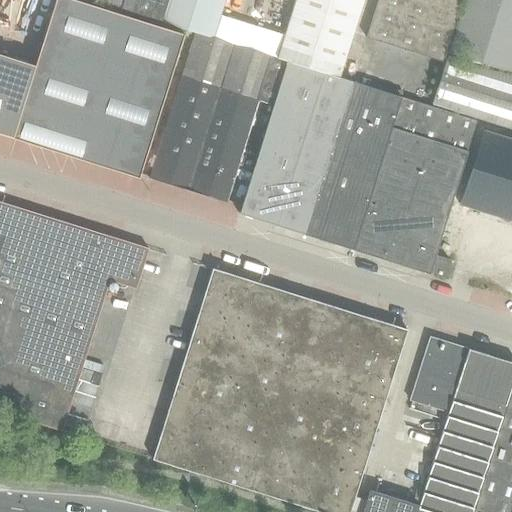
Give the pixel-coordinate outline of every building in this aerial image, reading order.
[(10,136),(10,137),(77,158),(97,164),(135,176),(181,35),(123,17),(70,0),(53,0),(32,65),(10,136)] [(87,0),(118,9),(120,0),(87,0)] [(159,22),(165,0),(120,0),(118,9),(159,22)] [(221,0),(165,0),(159,22),(193,33),(210,38),(221,0)] [(341,67),(360,0),(293,0),(279,48),(341,67)] [(439,62),(458,0),(374,0),(363,38),(439,62)] [(511,67),(511,0),(463,0),(447,53),(511,73),(511,67)] [(179,76),(180,76),(257,100),(256,101),(271,106),(284,62),(210,38),(193,33),(179,76)] [(32,65),(0,55),(0,132),(10,136),(32,65)] [(511,76),(447,56),(431,105),(511,130),(511,76)] [(237,214),(302,234),(349,82),(284,62),(271,106),(237,214)] [(147,178),(223,201),(224,201),(256,101),(257,100),(180,76),(147,178)] [(302,234),(351,250),(400,97),(349,82),(302,234)] [(428,274),(433,256),(465,152),(475,122),(400,97),(351,250),(428,274)] [(511,221),(511,141),(481,132),(457,204),(511,221)] [(145,248),(113,238),(0,202),(0,412),(60,432),(106,280),(133,288),(145,248)] [(447,260),(433,256),(428,274),(441,278),(447,260)] [(211,267),(210,270),(151,458),(320,511),(347,511),(403,328),(211,267)] [(409,393),(448,405),(466,348),(427,336),(409,393)] [(511,374),(511,362),(466,348),(448,405),(418,501),(417,504),(414,511),(469,511),(511,379),(511,377),(511,376),(511,374)] [(469,511),(511,511),(511,378),(511,379),(469,511)] [(359,511),(414,511),(417,504),(367,488),(359,511)]
